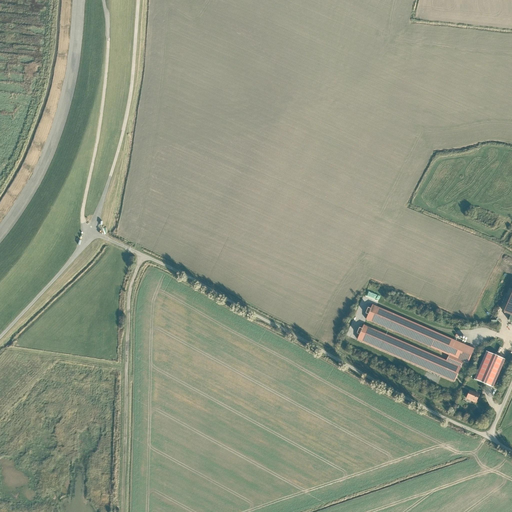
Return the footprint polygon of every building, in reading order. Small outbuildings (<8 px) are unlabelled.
[(501,310),(504,312),(511,293),(511,288),(510,288),(501,310)] [(366,296),(378,301),(380,294),(369,290),(366,296)] [(469,364),(475,349),(375,305),(368,321),(450,356),(447,361),(365,326),(359,340),(456,382),(465,362),(469,364)] [(508,361),(489,353),(477,380),(496,388),(508,361)] [(481,394),(471,391),(467,400),(477,404),(481,394)]
